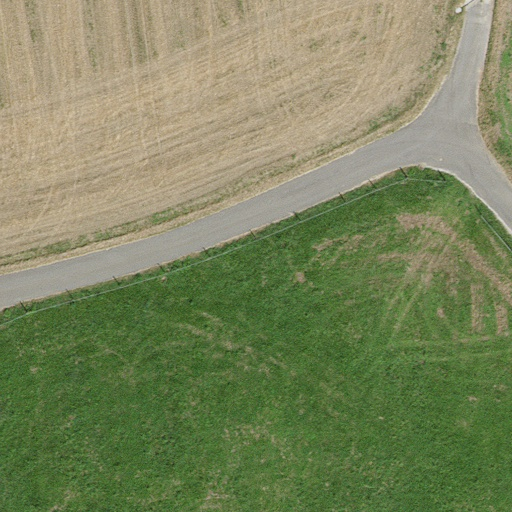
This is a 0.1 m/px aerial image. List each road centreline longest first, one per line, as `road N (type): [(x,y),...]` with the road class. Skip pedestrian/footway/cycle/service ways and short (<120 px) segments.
road 1 (track): [(0,292),(217,231),(457,130)]
road 2 (track): [(481,0),(457,130),(511,211)]
